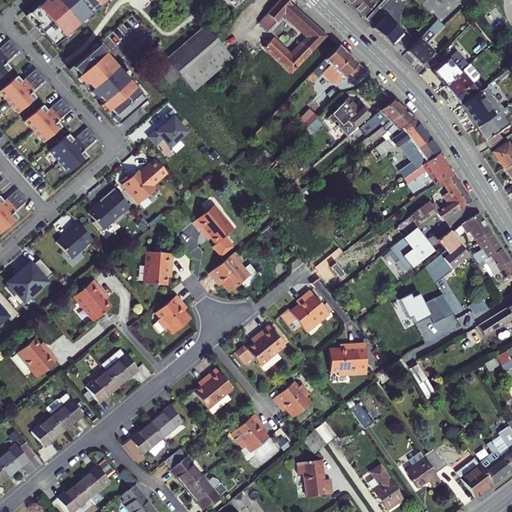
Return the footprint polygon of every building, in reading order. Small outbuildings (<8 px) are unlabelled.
[(104,0),(41,0),(25,15),(52,46),(104,0)] [(280,14),(296,29),(306,19),(284,0),(276,0),(256,22),(265,31),(280,14)] [(360,0),(355,6),(364,15),(378,1),(376,0),(360,0)] [(378,0),(378,1),(364,15),(375,26),(374,27),(392,45),(403,33),(395,26),(399,22),(396,20),(406,1),(404,0),(378,0)] [(303,36),(313,25),(306,19),(296,29),(303,36)] [(408,51),(426,69),(440,57),(428,45),(439,35),(438,33),(446,25),(440,20),(408,51)] [(201,25),(162,59),(186,87),(225,53),(201,25)] [(289,72),(323,35),(313,25),(303,36),(304,37),(288,54),(270,37),(262,46),(289,72)] [(0,56),(13,45),(8,39),(0,46),(0,56)] [(147,97),(100,42),(71,67),(84,82),(87,80),(92,87),(90,89),(96,96),(99,94),(105,101),(102,103),(119,122),(147,97)] [(352,77),(360,68),(334,43),(308,72),(313,76),(317,72),(325,79),(328,81),(329,81),(331,81),(332,81),(334,80),(344,70),(352,77)] [(18,51),(13,45),(0,56),(0,76),(9,68),(4,63),(18,51)] [(437,82),(443,88),(446,86),(461,73),(448,58),(433,72),(440,79),(437,82)] [(446,86),(463,105),(464,105),(480,92),(473,83),(479,78),(479,74),(471,64),(463,71),(461,73),(446,86)] [(21,81),(16,76),(0,90),(0,95),(7,103),(39,74),(34,69),(21,81)] [(16,113),(34,97),(30,92),(44,80),(39,74),(7,103),(16,113)] [(464,105),(478,126),(491,118),(495,115),(480,92),(464,105)] [(377,124),(399,106),(396,103),(389,96),(366,115),(377,124)] [(350,126),(348,125),(359,113),(362,111),(354,104),(351,107),(340,97),(331,108),(322,118),(328,123),(332,119),(337,124),(335,126),(343,134),(350,126)] [(46,110),(42,105),(23,122),(32,132),(65,103),(60,98),(46,110)] [(312,118),(320,109),(309,98),(292,117),(303,128),(304,127),(312,118)] [(41,142),(60,126),(56,121),(69,109),(65,103),(32,132),(41,142)] [(388,134),(411,116),(399,106),(377,124),(363,135),(367,139),(381,128),(382,130),(383,128),(388,134)] [(359,113),(348,125),(350,126),(362,115),(359,113)] [(491,118),(500,131),(504,129),(495,115),(491,118)] [(268,116),(264,120),(270,126),(274,121),(268,116)] [(155,131),(154,130),(147,137),(154,145),(161,138),(168,146),(185,131),(171,117),(155,131)] [(312,118),(304,127),(310,132),(318,124),(312,118)] [(422,129),(413,118),(387,138),(392,145),(395,143),(408,161),(397,170),(402,177),(420,164),(437,152),(428,137),(422,129)] [(491,118),(478,126),(491,147),(500,141),(496,134),(500,131),(491,118)] [(83,139),(91,133),(85,127),(72,139),(67,134),(47,151),(57,162),(83,139)] [(96,139),(91,133),(83,139),(57,162),(67,173),(86,156),(81,151),(96,139)] [(494,151),(505,168),(511,163),(511,146),(509,142),(494,151)] [(420,164),(434,184),(439,180),(451,173),(437,152),(420,164)] [(164,171),(153,158),(142,168),(143,170),(139,173),(136,170),(130,176),(127,173),(120,180),(122,182),(121,183),(129,192),(128,193),(137,204),(155,188),(151,183),(164,171)] [(451,173),(439,180),(443,187),(455,179),(451,173)] [(455,179),(443,187),(451,201),(438,209),(434,203),(429,206),(426,203),(407,216),(416,227),(432,215),(431,214),(433,212),(435,211),(441,220),(469,200),(455,179)] [(0,212),(21,194),(16,188),(2,201),(0,198),(0,212)] [(128,206),(112,188),(98,200),(99,202),(87,213),(93,220),(91,222),(99,231),(112,220),(115,224),(124,216),(120,212),(128,206)] [(295,191),(290,195),(297,203),(302,199),(295,191)] [(26,200),(21,194),(0,212),(0,232),(17,218),(12,212),(26,200)] [(210,204),(191,220),(201,232),(205,229),(210,235),(215,242),(212,244),(221,254),(233,244),(224,235),(231,229),(210,204)] [(472,236),(487,228),(476,211),(459,222),(465,231),(468,229),(472,236)] [(420,238),(438,223),(437,222),(432,215),(416,227),(421,233),(418,235),(420,238)] [(92,241),(75,221),(61,233),(53,240),(70,260),(92,241)] [(256,227),(253,223),(247,228),(251,232),(256,227)] [(435,239),(444,232),(438,223),(420,238),(418,235),(409,244),(422,262),(426,259),(428,262),(443,249),(435,239)] [(460,228),(458,223),(451,229),(455,233),(460,228)] [(267,234),(263,228),(258,231),(263,237),(267,234)] [(472,258),(473,261),(498,247),(487,228),(472,236),(477,244),(468,249),(472,258)] [(205,229),(201,232),(206,238),(210,235),(205,229)] [(447,229),(444,232),(435,239),(443,249),(446,252),(457,243),(449,232),(447,229)] [(446,252),(443,249),(428,262),(431,265),(429,268),(438,278),(466,254),(457,243),(446,252)] [(501,252),(498,247),(473,261),(476,266),(477,268),(482,265),(489,276),(497,271),(497,272),(499,271),(496,265),(506,259),(501,252)] [(166,283),(167,273),(168,265),(173,266),(175,252),(170,251),(150,248),(146,280),(166,283)] [(229,288),(240,279),(249,271),(244,265),(232,251),(209,271),(213,276),(217,273),(222,279),(229,288)] [(30,265),(29,263),(7,282),(8,284),(6,286),(13,293),(15,292),(23,301),(29,295),(31,297),(40,289),(38,287),(45,281),(43,279),(51,272),(38,258),(30,265)] [(472,258),(467,260),(471,268),(476,266),(473,261),(472,258)] [(511,270),(511,269),(506,259),(496,265),(499,271),(497,272),(500,277),(511,270)] [(250,260),(244,265),(249,271),(240,279),(245,285),(254,277),(255,275),(256,272),(257,270),(256,267),(250,260)] [(482,279),(489,276),(482,265),(477,268),(482,279)] [(219,282),(222,279),(217,273),(213,276),(219,282)] [(105,289),(95,277),(76,294),(96,318),(112,305),(106,298),(101,292),(105,289)] [(101,292),(106,298),(110,295),(105,289),(101,292)] [(302,330),(324,313),(326,315),(330,312),(323,303),(319,307),(304,289),(297,295),(300,298),(294,303),(286,310),(283,307),(275,314),(288,329),(291,329),(297,324),(302,330)] [(433,321),(452,314),(444,293),(423,301),(419,289),(399,296),(406,317),(411,315),(413,321),(431,315),(433,321)] [(18,313),(0,292),(0,322),(7,316),(11,320),(18,313)] [(181,300),(175,293),(154,311),(159,317),(156,319),(165,329),(168,327),(173,333),(191,318),(183,310),(178,303),(181,300)] [(300,298),(297,295),(291,299),(294,303),(300,298)] [(473,317),(485,308),(478,298),(466,306),(473,317)] [(187,306),(181,300),(178,303),(183,310),(187,306)] [(476,323),(477,325),(482,334),(509,319),(511,317),(511,301),(498,311),(476,323)] [(284,343),(267,323),(256,332),(259,336),(253,341),(246,347),(243,344),(234,351),(244,363),(253,355),(259,364),(284,343)] [(250,337),(253,341),(259,336),(256,332),(250,337)] [(38,376),(57,359),(47,348),(44,351),(39,346),(32,338),(17,351),(38,376)] [(42,342),(39,346),(44,351),(47,348),(42,342)] [(338,376),(366,374),(364,345),(348,346),(348,349),(341,349),(329,350),(330,373),(338,372),(338,376)] [(100,363),(105,369),(118,385),(137,369),(124,353),(123,354),(119,348),(100,363)] [(502,348),(492,354),(501,368),(511,362),(502,348)] [(389,366),(386,369),(391,376),(402,368),(401,368),(396,360),(389,366)] [(401,368),(402,368),(424,402),(433,395),(428,388),(422,379),(416,370),(410,362),(401,368)] [(233,388),(215,367),(204,376),(207,380),(201,386),(194,392),(208,409),(233,388)] [(98,401),(118,385),(105,369),(85,385),(98,401)] [(204,376),(197,382),(201,386),(207,380),(204,376)] [(282,403),(287,409),(296,419),(313,404),(308,398),(310,395),(302,386),(300,387),(295,381),(285,390),(273,399),(278,405),(282,403)] [(44,408),(49,414),(62,430),(83,414),(70,398),(66,393),(58,399),(55,399),(44,408)] [(282,403),(278,405),(283,411),(287,409),(282,403)] [(357,405),(349,411),(362,429),(370,423),(357,405)] [(149,423),(161,438),(181,422),(168,407),(149,423)] [(249,411),(234,423),(239,428),(231,434),(237,440),(235,442),(243,452),(245,450),(250,457),(269,441),(260,431),(255,425),(258,422),(249,411)] [(62,430),(49,414),(29,431),(42,447),(62,430)] [(495,423),(500,431),(508,443),(511,440),(511,432),(508,426),(503,418),(495,423)] [(255,425),(260,431),(264,428),(258,422),(255,425)] [(144,458),(141,454),(161,438),(149,423),(121,445),(134,461),(136,464),(144,458)] [(335,438),(324,423),(315,429),(325,444),(335,438)] [(17,448),(26,459),(34,453),(25,441),(17,448)] [(493,483),(510,470),(501,456),(494,447),(490,441),(486,444),(492,452),(477,463),(482,470),(491,484),(493,483)] [(420,453),(424,459),(440,448),(436,442),(420,453)] [(17,448),(13,443),(0,454),(0,467),(7,476),(26,459),(17,448)] [(511,467),(511,447),(501,456),(510,470),(511,467)] [(424,459),(435,475),(451,463),(440,448),(424,459)] [(202,478),(179,450),(174,454),(163,463),(186,491),(202,478)] [(245,450),(243,452),(239,455),(246,464),(252,459),(250,457),(245,450)] [(424,459),(420,453),(409,461),(413,468),(405,473),(417,489),(427,482),(432,489),(441,483),(435,475),(424,459)] [(97,466),(106,478),(116,470),(106,458),(97,466)] [(326,478),(323,458),(298,461),(300,474),(305,473),(308,495),(333,492),(331,477),(326,478)] [(491,484),(482,470),(477,463),(475,460),(455,474),(472,498),(491,484)] [(76,482),(89,497),(109,481),(106,478),(97,466),(96,465),(76,482)] [(372,490),(387,511),(403,499),(380,467),(371,473),(375,479),(379,485),(372,490)] [(206,483),(202,478),(186,491),(202,510),(218,498),(225,492),(219,485),(212,491),(206,483)] [(372,490),(379,485),(375,479),(368,484),(372,490)] [(211,480),(206,483),(212,491),(219,485),(216,481),(211,480)] [(70,511),(89,497),(76,482),(56,498),(67,511),(70,511)] [(125,507),(129,511),(155,511),(134,486),(122,495),(129,504),(125,507)] [(231,499),(237,506),(240,509),(241,511),(255,511),(239,492),(231,499)]
